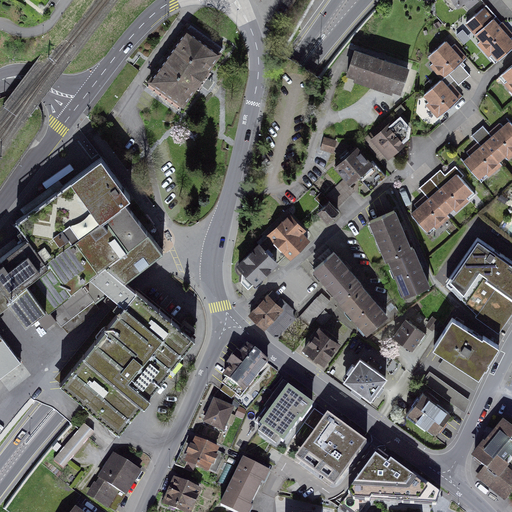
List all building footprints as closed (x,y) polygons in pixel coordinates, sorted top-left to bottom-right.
[(511,41),(485,9),(466,25),(496,61),(511,47),(511,41)] [(220,50),(191,30),(153,84),(182,104),(220,50)] [(465,59),(447,40),(431,55),(436,59),(431,64),(445,78),(465,59)] [(357,54),(349,77),(399,93),(406,71),(357,54)] [(460,99),(442,81),(427,95),(431,100),(426,104),(440,118),(460,99)] [(399,119),(377,140),(391,156),(414,135),(399,119)] [(483,125),(472,134),(478,141),(489,132),(483,125)] [(511,129),(509,126),(487,145),(502,162),(511,153),(511,129)] [(335,142),(325,140),(323,149),(333,152),(335,142)] [(487,145),(465,164),(479,181),(502,162),(487,145)] [(351,184),(371,167),(357,151),(337,168),(351,184)] [(17,225),(30,242),(47,266),(75,244),(98,276),(90,282),(103,293),(159,251),(127,207),(132,203),(101,162),(17,225)] [(457,176),(435,195),(449,212),(472,193),(457,176)] [(435,195),(412,214),(427,231),(449,212),(435,195)] [(328,204),(319,213),(329,223),(338,214),(328,204)] [(412,250),(395,211),(371,222),(388,260),(412,250)] [(289,218),(269,237),(290,259),(308,242),(300,234),(302,232),(289,218)] [(472,313),(511,259),(480,238),(449,282),(456,290),(453,293),(472,313)] [(61,324),(103,293),(90,282),(98,276),(75,244),(47,266),(30,242),(0,264),(0,280),(33,324),(50,310),(61,324)] [(258,248),(239,267),(255,284),(275,264),(258,248)] [(429,288),(412,250),(388,260),(405,298),(429,288)] [(314,271),(341,303),(361,286),(334,254),(314,271)] [(511,260),(511,259),(472,313),(470,317),(496,334),(511,310),(511,260)] [(341,303),(368,334),(388,317),(361,286),(341,303)] [(138,293),(62,387),(119,433),(195,340),(138,293)] [(272,294),(252,316),(275,336),(294,313),(272,294)] [(453,318),(434,349),(480,377),(499,347),(453,318)] [(395,338),(412,348),(422,332),(406,322),(395,338)] [(320,332),(305,352),(323,365),(338,345),(320,332)] [(0,336),(0,376),(1,378),(21,363),(0,336)] [(229,376),(224,383),(240,395),(266,362),(246,346),(241,353),(239,351),(230,362),(232,364),(225,373),(229,376)] [(360,361),(345,382),(370,401),(386,380),(360,361)] [(424,381),(447,397),(454,388),(430,371),(424,381)] [(287,389),(260,427),(262,428),(258,434),(276,447),(280,441),(282,443),(298,421),(301,423),(312,407),(287,389)] [(423,396),(409,416),(434,435),(449,415),(423,396)] [(215,399),(205,420),(223,428),(232,407),(215,399)] [(297,456),(335,484),(367,442),(328,414),(297,456)] [(63,467),(94,433),(84,424),(53,458),(63,467)] [(511,463),(511,439),(503,431),(475,465),(485,473),(480,479),(504,498),(511,488),(511,477),(504,471),(511,463)] [(196,437),(187,459),(207,467),(217,446),(196,437)] [(360,511),(368,500),(436,505),(439,493),(379,450),(342,502),(353,511),(360,511)] [(115,455),(90,494),(107,505),(118,487),(125,491),(138,470),(115,455)] [(242,462),(220,506),(231,511),(246,511),(266,473),(242,462)] [(175,478),(164,503),(185,511),(189,511),(200,489),(175,478)]
